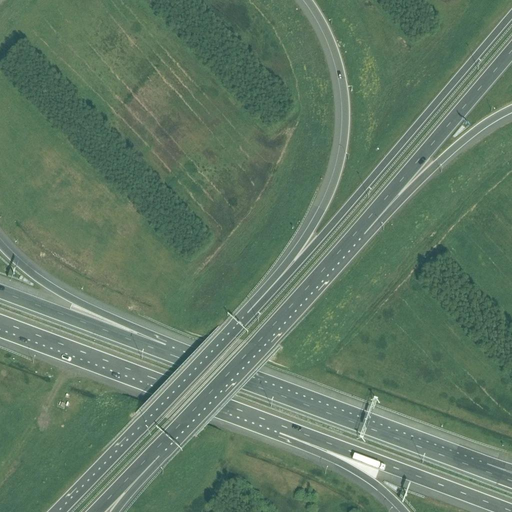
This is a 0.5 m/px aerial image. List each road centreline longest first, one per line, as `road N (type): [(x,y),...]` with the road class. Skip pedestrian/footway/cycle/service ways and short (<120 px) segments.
road 1 (trunk): [(511,14),(280,282)]
road 2 (motorway): [(483,471),(164,354)]
road 3 (trunk): [(137,468),(358,230)]
road 4 (trunk): [(280,282),(62,511)]
road 5 (motorway): [(306,0),(337,61),(344,137),(330,191),(280,282)]
road 6 (motorway): [(0,322),(281,426)]
road 7 (motorway): [(281,426),(510,511)]
road 8 (trunk): [(358,230),(511,51)]
road 9 (motorway): [(164,354),(43,282),(0,244)]
road 10 (motorway): [(358,230),(464,139),(511,109)]
road 11 (motorway): [(164,354),(0,293)]
road 12 (motorway): [(281,426),(402,511)]
